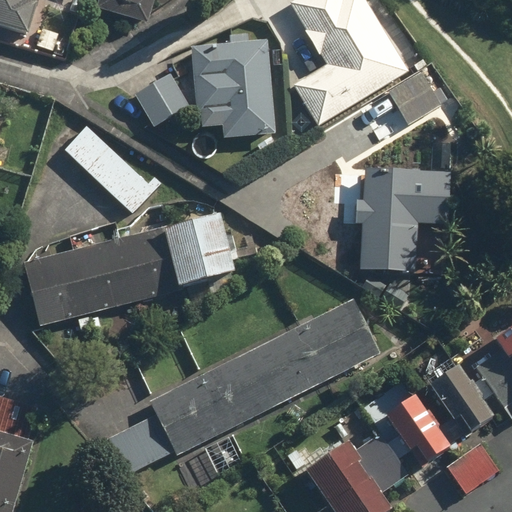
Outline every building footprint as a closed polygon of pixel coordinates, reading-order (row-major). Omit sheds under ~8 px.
[(0,0),(0,34),(25,41),(34,9),(27,8),(29,0),(0,0)] [(94,0),(92,10),(147,26),(155,0),(94,0)] [(360,0),(300,0),(289,7),(328,67),(293,90),(320,132),(408,76),(360,0)] [(246,47),(246,53),(225,55),(224,49),(189,51),(194,117),(199,117),(200,131),(221,130),(222,142),(272,139),(264,46),(246,47)] [(432,95),(420,76),(388,95),(409,130),(448,106),(439,91),(432,95)] [(188,111),(169,78),(134,99),(153,132),(188,111)] [(147,186),(88,130),(65,154),(131,218),(160,187),(153,180),(147,186)] [(355,204),(354,228),(361,228),(358,274),(414,278),(417,227),(445,229),(448,177),(364,172),(362,204),(355,204)] [(160,235),(175,293),(232,278),(217,221),(160,235)] [(175,293),(160,235),(159,231),(22,267),(39,329),(175,293)] [(375,356),(349,303),(146,404),(153,418),(95,446),(114,485),(375,356)] [(511,330),(495,343),(503,355),(476,373),(511,426),(511,330)] [(447,425),(442,428),(453,444),(458,441),(460,444),(491,423),(455,371),(425,392),(447,425)] [(395,441),(388,447),(399,462),(413,453),(425,469),(448,453),(409,399),(380,420),(395,441)] [(0,433),(32,443),(41,413),(0,400),(0,433)] [(0,433),(0,511),(11,511),(32,443),(0,433)] [(349,454),(343,446),(303,475),(329,511),(390,511),(380,498),(405,479),(374,436),(349,454)] [(477,447),(443,470),(463,499),(497,475),(477,447)]
